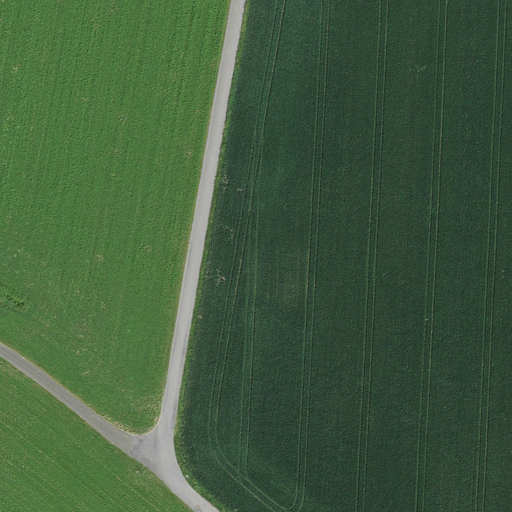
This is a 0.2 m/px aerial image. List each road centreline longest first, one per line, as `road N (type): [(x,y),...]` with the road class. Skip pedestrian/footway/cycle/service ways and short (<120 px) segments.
road 1 (residential): [(216,511),(159,466),(239,0)]
road 2 (track): [(159,466),(0,348)]
